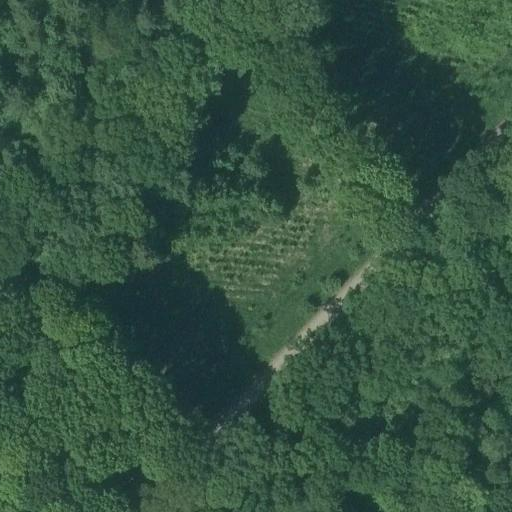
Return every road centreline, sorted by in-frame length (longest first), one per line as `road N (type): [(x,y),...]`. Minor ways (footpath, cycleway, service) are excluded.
road 1 (residential): [(165,488),(511,129)]
road 2 (track): [(10,271),(165,488)]
